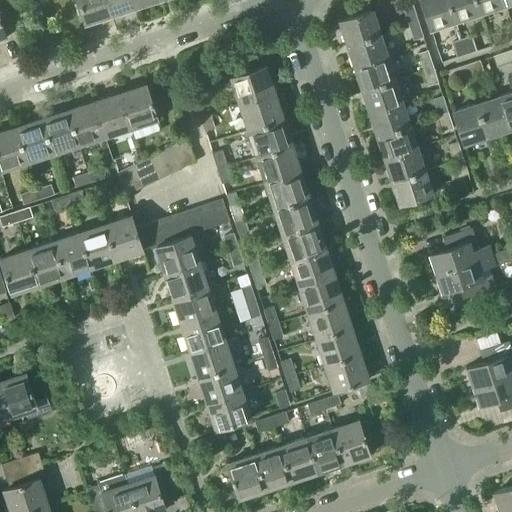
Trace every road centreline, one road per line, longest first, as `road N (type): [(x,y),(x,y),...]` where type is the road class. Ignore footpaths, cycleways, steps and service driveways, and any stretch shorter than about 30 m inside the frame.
road 1 (residential): [(445,468),(289,0)]
road 2 (residential): [(0,82),(273,0)]
road 3 (residential): [(307,511),(445,468)]
